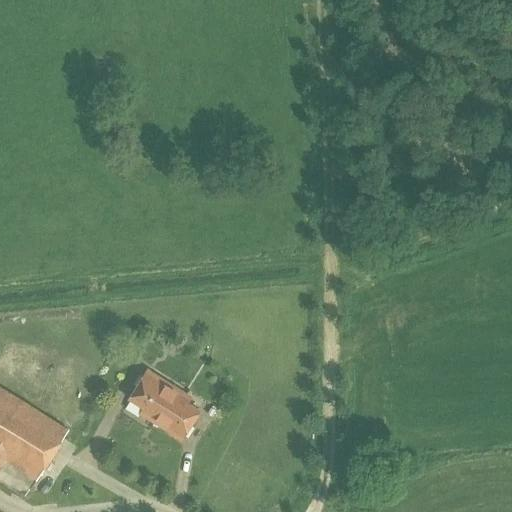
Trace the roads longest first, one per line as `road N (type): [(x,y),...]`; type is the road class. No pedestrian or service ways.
road 1 (track): [(308,511),(332,464),(333,178),(323,0)]
road 2 (track): [(511,198),(389,246),(333,254)]
